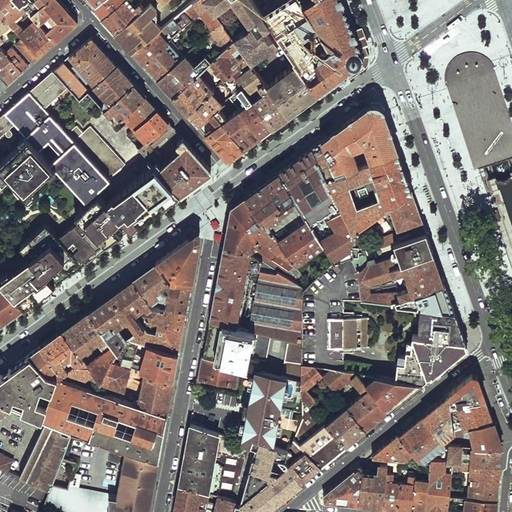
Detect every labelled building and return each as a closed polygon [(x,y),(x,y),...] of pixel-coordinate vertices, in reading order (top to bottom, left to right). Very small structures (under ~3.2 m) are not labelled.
[(0,0),(0,12),(13,27),(18,23),(12,17),(25,6),(20,1),(19,0),(0,0)] [(31,13),(47,0),(21,0),(20,1),(25,6),(31,13)] [(37,19),(39,21),(48,15),(54,22),(46,29),(56,41),(78,21),(66,8),(59,0),(47,0),(31,13),(37,19)] [(97,0),(91,6),(96,11),(101,17),(121,0),(97,0)] [(128,0),(121,0),(101,17),(108,25),(115,32),(148,5),(144,0),(142,0),(133,7),(128,0)] [(197,0),(185,10),(192,19),(201,13),(214,30),(221,23),(211,9),(204,0),(197,0)] [(258,57),(282,39),(256,0),(204,0),(211,9),(222,2),(223,4),(227,0),(244,0),(246,3),(241,6),(254,25),(252,26),(244,32),(234,40),(235,42),(249,60),(250,63),(258,57)] [(244,0),(232,0),(252,26),(254,25),(241,6),(246,3),(244,0)] [(342,3),(341,0),(256,0),(282,39),(295,58),(294,60),(296,63),(319,93),(324,90),(335,81),(345,74),(355,67),(355,65),(363,60),(362,53),(359,50),(360,48),(342,3)] [(222,2),(211,9),(221,23),(234,40),(244,32),(223,4),(222,2)] [(124,42),(133,52),(162,28),(151,16),(157,10),(150,3),(148,5),(115,32),(124,42)] [(171,39),(173,37),(169,31),(181,22),(185,27),(193,20),(192,19),(185,10),(162,28),(133,52),(138,57),(143,63),(171,39)] [(0,41),(3,39),(1,37),(13,27),(0,12),(0,41)] [(39,21),(37,19),(24,31),(18,23),(13,27),(21,37),(39,56),(47,48),(56,41),(46,29),(39,21)] [(210,32),(225,49),(235,42),(234,40),(221,23),(214,30),(210,32)] [(21,37),(16,42),(33,61),(39,56),(21,37)] [(90,37),(69,55),(94,83),(117,63),(105,50),(93,37),(90,37)] [(188,45),(181,51),(171,39),(143,63),(150,71),(157,78),(186,54),(191,49),(188,45)] [(225,49),(211,61),(226,78),(233,72),(240,67),(249,60),(235,42),(225,49)] [(0,89),(11,81),(22,70),(5,52),(0,46),(0,89)] [(22,70),(28,65),(11,46),(5,52),(22,70)] [(206,55),(195,65),(186,54),(157,78),(164,87),(172,95),(200,70),(211,61),(206,55)] [(258,57),(250,63),(252,65),(256,70),(264,64),(258,57)] [(88,89),(89,87),(87,84),(85,85),(63,61),(54,69),(69,85),(79,96),(88,89)] [(125,73),(117,63),(94,83),(111,102),(134,82),(125,73)] [(296,63),(267,85),(289,115),(297,109),(303,104),(319,93),(296,63)] [(256,70),(252,65),(244,71),(240,67),(233,72),(242,84),(273,126),(282,120),(289,115),(267,85),(256,70)] [(45,107),(69,85),(54,69),(24,95),(5,112),(0,116),(0,185),(9,177),(24,192),(54,168),(85,202),(87,200),(89,203),(73,217),(78,221),(55,235),(44,223),(19,245),(28,256),(0,277),(0,278),(25,306),(47,290),(85,263),(119,238),(181,192),(156,165),(125,187),(120,181),(127,174),(122,168),(126,164),(91,124),(86,128),(80,122),(67,133),(45,107)] [(187,112),(212,90),(200,74),(202,72),(200,70),(172,95),(180,104),(187,112)] [(110,113),(116,108),(123,116),(146,95),(140,89),(134,82),(111,102),(105,108),(110,113)] [(273,126),(242,84),(228,96),(238,108),(261,135),(266,131),(273,126)] [(218,105),(224,99),(214,88),(212,90),(187,112),(193,118),(197,124),(204,118),(213,110),(218,105)] [(122,126),(128,121),(134,129),(157,108),(151,102),(146,95),(123,116),(117,121),(122,126)] [(345,123),(322,141),(338,175),(398,152),(394,140),(383,111),(379,105),(377,104),(375,104),(369,106),(345,123)] [(261,135),(238,108),(226,116),(218,105),(213,110),(245,147),(253,141),(261,135)] [(134,139),(139,134),(146,141),(169,121),(163,115),(157,108),(134,129),(128,134),(134,139)] [(213,110),(204,118),(208,122),(210,122),(213,119),(216,122),(205,131),(228,158),(230,158),(238,152),(245,147),(213,110)] [(174,127),(169,121),(146,141),(140,147),(156,165),(181,192),(196,182),(211,170),(212,169),(184,137),(178,143),(181,147),(161,165),(157,160),(162,156),(160,154),(162,152),(157,147),(155,148),(153,146),(174,127)] [(353,257),(351,258),(357,269),(366,263),(367,261),(367,252),(364,243),(360,232),(359,227),(368,221),(384,211),(412,192),(411,190),(403,167),(398,152),(338,175),(322,141),(318,144),(313,147),(354,233),(353,257)] [(325,246),(332,263),(333,265),(351,258),(353,257),(354,233),(313,147),(296,160),(280,172),(300,205),(310,221),(325,246)] [(246,196),(268,228),(270,226),(271,224),(270,223),(295,204),(296,206),(298,206),(300,205),(280,172),(263,184),(246,196)] [(412,192),(384,211),(385,213),(389,211),(398,231),(409,227),(413,235),(426,231),(419,212),(412,192)] [(246,196),(239,201),(231,207),(225,238),(224,246),(249,252),(302,286),(302,275),(295,266),(279,242),(268,228),(246,196)] [(279,242),(295,266),(321,249),(325,246),(310,221),(279,242)] [(359,227),(360,232),(371,225),(368,221),(359,227)] [(366,263),(357,269),(358,278),(433,252),(430,241),(426,231),(413,235),(398,241),(367,252),(367,261),(366,263)] [(367,252),(398,241),(395,233),(364,243),(367,252)] [(199,239),(199,236),(198,235),(196,234),(194,234),(193,234),(191,234),(190,235),(190,237),(189,239),(188,239),(186,238),(175,246),(156,260),(167,279),(191,284),(198,246),(196,242),(197,242),(198,241),(198,240),(199,239)] [(287,338),(302,342),(302,291),(302,286),(249,252),(224,246),(217,282),(210,318),(272,334),(287,338)] [(325,246),(321,249),(324,252),(322,254),(329,267),(332,263),(325,246)] [(392,301),(444,283),(439,267),(433,252),(358,278),(361,301),(392,303),(392,301)] [(329,368),(341,370),(341,356),(350,356),(350,353),(342,352),(342,346),(355,346),(368,346),(368,317),(356,317),(343,317),(343,310),(351,310),(351,307),(342,307),(342,299),(361,301),(358,278),(357,269),(351,258),(333,265),(332,263),(329,267),(302,291),(302,342),(302,364),(317,366),(329,368)] [(152,263),(133,277),(152,303),(186,311),(188,298),(191,284),(167,279),(156,260),(152,263)] [(111,293),(88,309),(118,348),(123,338),(137,342),(146,344),(178,354),(182,333),(186,311),(152,303),(133,277),(111,293)] [(0,324),(25,306),(0,278),(0,324)] [(392,301),(392,303),(420,306),(454,309),(449,297),(444,283),(392,301)] [(454,309),(420,306),(415,335),(411,335),(408,351),(404,350),(402,362),(395,361),(392,378),(420,382),(426,378),(448,359),(466,345),(465,342),(461,330),(455,314),(454,309)] [(62,328),(82,358),(65,371),(82,377),(86,378),(92,374),(99,383),(112,361),(118,348),(88,309),(76,318),(62,328)] [(239,364),(250,367),(253,356),(265,359),(272,334),(210,318),(207,337),(204,356),(239,364)] [(82,358),(62,328),(52,336),(41,344),(56,366),(58,369),(65,371),(82,358)] [(118,348),(112,361),(131,367),(137,342),(123,338),(118,348)] [(287,338),(281,375),(301,380),(302,364),(302,342),(287,338)] [(79,385),(81,381),(62,375),(52,369),(56,366),(41,344),(37,347),(29,352),(45,374),(79,385)] [(178,354),(146,344),(140,370),(145,372),(173,380),(175,367),(178,354)] [(8,368),(0,373),(0,396),(5,402),(73,432),(126,449),(158,460),(166,414),(132,403),(79,385),(45,374),(29,352),(8,368)] [(201,370),(199,378),(234,386),(239,364),(204,356),(201,370)] [(112,361),(99,383),(124,391),(131,367),(112,361)] [(302,398),(308,405),(315,398),(307,388),(323,375),(322,374),(317,366),(302,364),(301,380),(302,398)] [(377,418),(387,410),(365,382),(357,372),(341,370),(329,368),(322,374),(323,375),(336,390),(353,376),(364,390),(347,404),(366,427),(377,418)] [(281,375),(255,369),(250,393),(249,393),(244,417),(246,417),(241,440),(252,444),(253,439),(287,448),(290,443),(293,437),(302,417),(302,398),(301,380),(281,375)] [(169,398),(173,380),(145,372),(137,401),(133,400),(132,403),(166,414),(169,398)] [(449,392),(451,403),(485,396),(483,389),(478,374),(472,373),(449,392)] [(392,378),(373,375),(373,378),(369,378),(365,382),(387,410),(404,396),(420,382),(392,378)] [(422,414),(443,440),(455,430),(454,423),(452,410),(451,403),(449,392),(436,403),(422,414)] [(0,396),(0,466),(48,490),(50,484),(68,487),(77,461),(64,456),(73,432),(5,402),(0,396)] [(454,423),(455,430),(469,426),(494,420),(490,408),(485,396),(451,403),(452,410),(458,409),(461,421),(454,423)] [(334,453),(346,443),(325,421),(308,405),(302,398),(302,417),(293,437),(321,463),(334,453)] [(325,421),(346,443),(356,435),(366,427),(347,404),(325,421)] [(430,459),(443,460),(444,456),(436,449),(441,446),(448,448),(449,443),(446,442),(443,440),(422,414),(410,423),(399,433),(414,451),(420,458),(430,459)] [(497,428),(494,420),(469,426),(476,444),(503,446),(497,428)] [(180,484),(237,499),(252,444),(241,440),(191,424),(185,454),(180,484)] [(387,455),(406,457),(414,451),(399,433),(386,444),(373,454),(379,454),(387,455)] [(312,471),(321,463),(293,437),(290,443),(296,451),(293,453),(290,450),(287,449),(285,457),(302,479),(312,471)] [(261,511),(302,479),(285,457),(287,449),(287,448),(253,439),(252,444),(237,499),(236,502),(233,511),(261,511)] [(453,461),(458,462),(461,443),(449,443),(448,448),(447,461),(453,461)] [(502,456),(503,446),(476,444),(473,444),(472,463),(501,465),(502,456)] [(147,511),(158,460),(126,449),(124,456),(117,493),(116,497),(108,496),(109,508),(108,511),(147,511)] [(370,507),(382,508),(385,472),(387,455),(379,454),(378,474),(362,472),(359,505),(370,507)] [(417,458),(417,466),(429,466),(430,459),(420,458),(417,458)] [(427,511),(448,511),(449,501),(450,496),(452,473),(453,461),(447,461),(443,460),(430,459),(429,466),(428,479),(425,511),(427,511)] [(499,483),(501,465),(472,463),(458,462),(453,461),(452,473),(455,473),(455,470),(471,471),(469,497),(497,500),(499,483)] [(325,502),(359,505),(362,472),(362,469),(359,465),(341,480),(324,494),(325,502)] [(389,508),(397,509),(400,480),(393,479),(393,473),(385,472),(382,508),(389,508)] [(405,510),(412,510),(415,478),(416,475),(408,474),(408,480),(400,480),(397,509),(405,510)] [(419,511),(425,511),(428,479),(415,478),(412,510),(419,511)] [(42,506),(73,511),(108,511),(109,508),(108,496),(116,497),(117,493),(68,487),(50,484),(48,490),(42,506)] [(233,511),(236,502),(237,499),(180,484),(177,496),(175,507),(192,511),(233,511)] [(496,511),(497,509),(497,500),(469,497),(450,496),(449,501),(465,503),(464,511),(496,511)]
